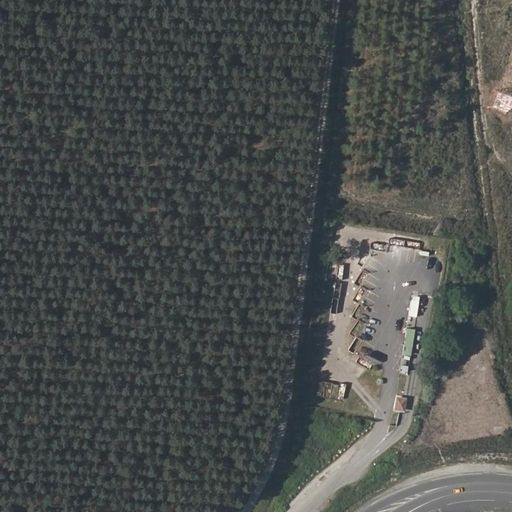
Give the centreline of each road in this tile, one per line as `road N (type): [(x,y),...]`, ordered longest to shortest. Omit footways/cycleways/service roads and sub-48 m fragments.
road 1 (track): [(336,0),(275,459),(248,511)]
road 2 (unknown): [(386,409),(353,379),(340,348),(351,252)]
road 3 (tertiary): [(389,509),(453,484),(511,484)]
